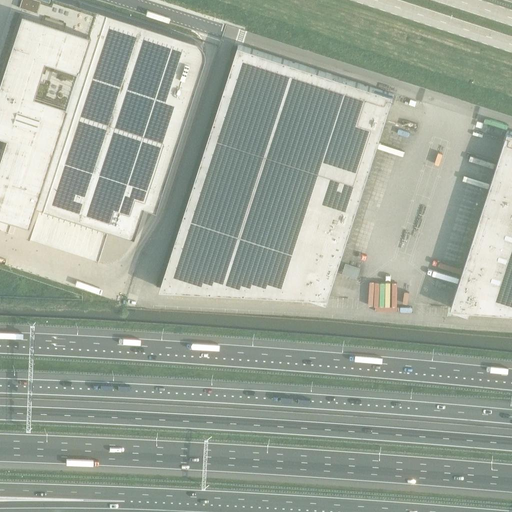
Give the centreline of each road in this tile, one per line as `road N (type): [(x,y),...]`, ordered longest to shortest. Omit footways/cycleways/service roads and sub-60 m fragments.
road 1 (motorway): [(511,380),(0,343)]
road 2 (motorway): [(511,443),(0,408)]
road 3 (motorway): [(0,447),(511,481)]
road 4 (motorway): [(511,419),(0,388)]
road 5 (motorway): [(122,496),(371,511)]
road 6 (secondary): [(371,0),(511,45)]
road 7 (motorway): [(0,502),(122,496)]
road 8 (motorway): [(0,494),(122,496)]
